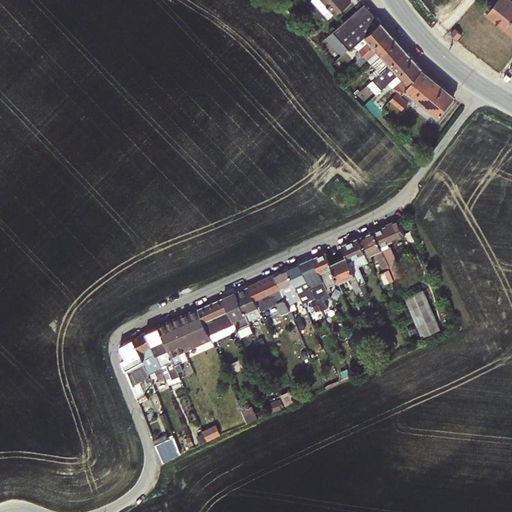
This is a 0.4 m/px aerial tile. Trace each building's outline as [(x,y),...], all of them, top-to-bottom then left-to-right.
[(311,0),(328,19),(334,14),(335,16),(352,0),(351,0),(311,0)] [(511,1),(510,0),(497,0),(486,14),(511,34),(511,1)] [(354,44),(381,21),(365,3),(326,38),(342,55),(354,44)] [(381,21),(354,44),(359,50),(356,53),(357,59),(389,30),(381,21)] [(455,28),(450,33),(457,39),(461,34),(455,28)] [(389,30),(357,59),(354,63),(358,68),(368,59),(371,64),(398,39),(389,30)] [(398,39),(371,64),(375,68),(373,71),(377,76),(406,49),(398,39)] [(406,49),(377,76),(370,82),(378,91),(388,82),(414,58),(406,49)] [(414,58),(388,82),(392,87),(391,89),(395,94),(397,92),(400,95),(423,68),(414,58)] [(397,92),(395,94),(390,100),(401,109),(408,101),(411,104),(416,98),(438,116),(453,98),(453,93),(423,68),(400,95),(397,92)] [(398,219),(373,231),(395,279),(396,283),(401,281),(394,263),(396,262),(388,243),(393,240),(392,238),(404,233),(398,219)] [(373,231),(362,236),(370,255),(375,253),(381,268),(379,269),(385,283),(395,279),(373,231)] [(358,238),(341,245),(346,256),(359,285),(364,283),(366,282),(358,266),(368,262),(358,238)] [(325,252),(313,257),(328,291),(331,290),(328,285),(339,281),(331,263),(325,252)] [(359,285),(346,256),(331,263),(339,281),(349,277),(358,296),(363,293),(359,285)] [(313,257),(300,263),(313,292),(315,297),(321,309),(327,307),(321,294),(328,291),(313,257)] [(300,263),(287,269),(299,295),(300,298),(313,292),(300,263)] [(287,269),(274,274),(290,310),(293,319),(300,316),(292,298),(299,295),(287,269)] [(248,286),(254,299),(265,295),(268,303),(276,299),(282,313),(290,310),(274,274),(248,286)] [(248,286),(236,292),(248,320),(261,314),(254,299),(248,286)] [(422,290),(406,297),(422,335),(439,328),(422,290)] [(248,320),(236,292),(223,297),(234,323),(236,328),(249,322),(248,320)] [(223,297),(198,309),(209,334),(234,323),(223,297)] [(321,309),(315,297),(311,299),(319,317),(323,316),(321,309)] [(273,307),(266,310),(270,318),(277,315),(273,307)] [(198,309),(172,320),(184,350),(211,339),(209,334),(198,309)] [(184,350),(172,320),(159,326),(175,365),(188,359),(184,350)] [(145,332),(166,378),(168,383),(181,378),(175,365),(159,326),(145,332)] [(145,332),(133,339),(149,373),(155,371),(156,375),(159,381),(166,378),(145,332)] [(127,358),(122,360),(124,366),(137,396),(145,390),(145,389),(152,382),(151,378),(149,373),(133,339),(120,345),(127,358)] [(281,407),(278,399),(270,402),(274,411),(281,407)] [(251,405),(242,410),(247,423),(257,418),(251,405)] [(216,422),(221,434),(230,430),(225,418),(216,422)] [(193,445),(193,446),(207,440),(203,432),(190,437),(193,445)] [(165,434),(154,438),(156,443),(167,439),(165,434)] [(174,436),(167,439),(156,443),(163,462),(180,454),(174,436)]
